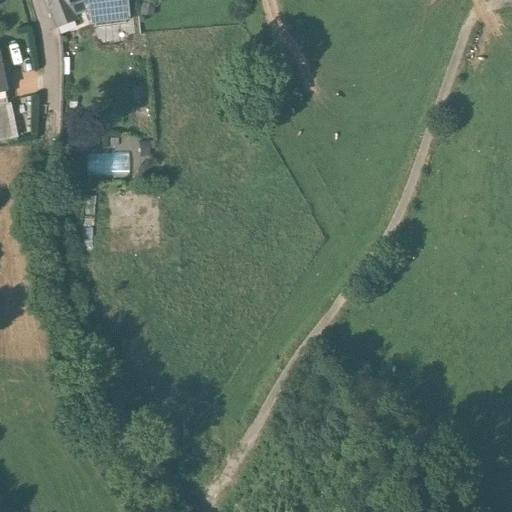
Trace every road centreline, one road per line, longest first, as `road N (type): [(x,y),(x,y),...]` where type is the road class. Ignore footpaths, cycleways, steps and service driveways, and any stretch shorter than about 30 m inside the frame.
road 1 (track): [(196,508),(394,222),(473,20),(494,6),(511,8)]
road 2 (track): [(50,149),(83,361),(198,511)]
road 3 (residential): [(38,0),(51,56),(50,149)]
